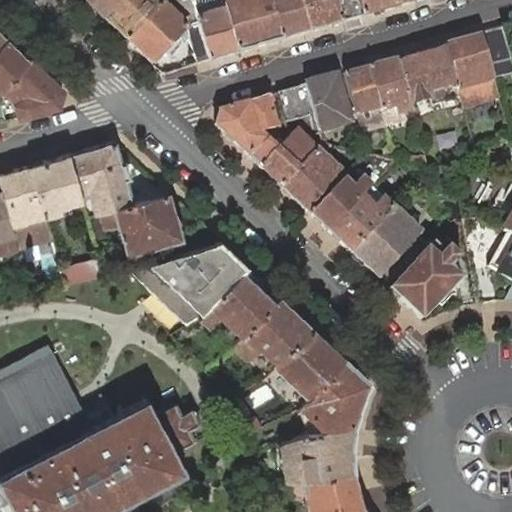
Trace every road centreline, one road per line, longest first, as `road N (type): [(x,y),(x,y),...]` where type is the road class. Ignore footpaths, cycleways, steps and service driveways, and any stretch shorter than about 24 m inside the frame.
road 1 (residential): [(136,110),(448,403)]
road 2 (residential): [(511,3),(136,110)]
road 3 (residential): [(21,0),(136,110)]
road 4 (residential): [(136,110),(0,149)]
road 5 (residential): [(448,403),(429,450),(433,475),(461,511)]
